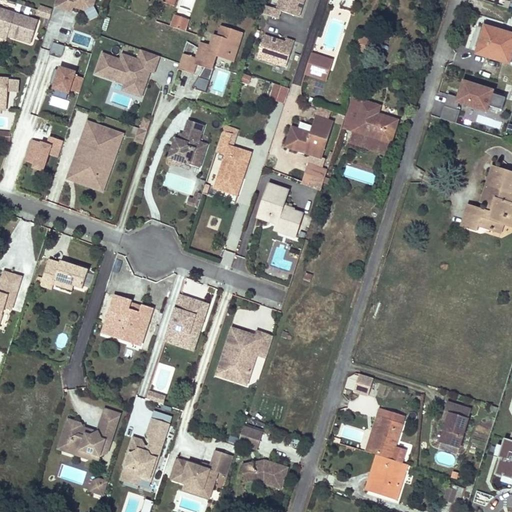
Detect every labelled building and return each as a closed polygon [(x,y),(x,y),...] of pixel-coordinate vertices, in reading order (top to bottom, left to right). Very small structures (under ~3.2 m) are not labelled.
[(55,0),(54,5),(68,10),(70,4),(84,9),(94,5),(95,0),(55,0)] [(299,16),(304,0),(279,0),(277,9),(266,5),(264,13),(278,18),(281,10),(299,16)] [(52,10),(40,6),(37,13),(50,17),(52,10)] [(0,8),(0,29),(4,31),(5,30),(11,32),(10,35),(32,42),(39,21),(0,8)] [(188,18),(175,14),(171,26),(184,30),(188,18)] [(209,44),(199,41),(197,47),(194,57),(182,53),(177,68),(193,74),(196,65),(203,67),(198,77),(192,89),(205,93),(209,81),(214,66),(214,65),(208,61),(210,57),(208,56),(211,51),(225,59),(227,55),(229,56),(231,53),(229,51),(231,48),(237,50),(243,33),(220,25),(217,35),(212,34),(209,44)] [(508,63),(511,51),(511,33),(484,25),(476,53),(508,63)] [(0,29),(0,35),(9,39),(10,35),(11,32),(5,30),(4,31),(0,29)] [(285,42),(264,36),(257,58),(286,67),(294,41),(286,39),(285,42)] [(65,44),(53,40),(49,54),(58,56),(59,54),(62,55),(65,44)] [(314,47),(309,61),(330,68),(335,54),(314,47)] [(361,64),(366,49),(358,47),(353,62),(361,64)] [(233,61),(237,50),(231,48),(229,51),(231,53),(229,56),(227,55),(225,59),(230,60),(233,61)] [(120,60),(102,54),(96,74),(125,83),(123,90),(141,96),(149,70),(154,72),(159,55),(141,49),(138,58),(122,53),(120,60)] [(217,56),(225,59),(211,51),(208,56),(210,57),(208,61),(214,65),(217,56)] [(309,61),(307,66),(329,73),(330,68),(309,61)] [(60,70),(55,68),(50,82),(79,92),(84,78),(75,75),(76,72),(61,67),(60,70)] [(9,80),(9,77),(0,76),(0,108),(6,109),(8,92),(9,80)] [(20,81),(9,80),(8,92),(19,93),(20,81)] [(447,95),(440,119),(455,124),(460,111),(456,110),(459,103),(468,106),(469,104),(476,107),(475,109),(486,112),(488,107),(501,111),(505,98),(492,94),(493,91),(465,82),(462,90),(459,99),(458,98),(447,95)] [(290,88),(275,84),(271,98),(285,103),(290,88)] [(385,153),(389,142),(390,142),(397,120),(381,114),(380,117),(376,116),(379,106),(361,100),(360,103),(352,101),(344,125),(352,127),(352,130),(371,137),(368,147),(385,153)] [(292,126),(285,145),(321,157),(324,147),(322,147),(325,140),(326,141),(332,121),(316,116),(311,132),(292,126)] [(150,120),(142,118),(135,139),(143,141),(150,120)] [(178,141),(181,141),(178,149),(174,147),(169,161),(171,164),(179,166),(182,165),(183,163),(200,168),(208,145),(199,142),(205,126),(189,121),(185,135),(181,134),(179,140),(178,141)] [(122,134),(88,123),(68,179),(102,190),(122,134)] [(0,141),(9,142),(9,131),(0,130),(0,141)] [(371,137),(352,130),(348,142),(368,149),(368,147),(371,137)] [(220,141),(216,151),(226,154),(215,187),(237,195),(252,151),(229,144),(232,134),(223,131),(220,141)] [(63,141),(51,137),(49,145),(34,140),(27,162),(35,164),(34,168),(44,171),(49,154),(58,156),(63,141)] [(300,182),(321,189),(327,168),(307,162),(300,182)] [(487,193),(496,167),(492,166),(481,200),(492,204),(495,196),(487,193)] [(476,230),(478,225),(491,229),(494,220),(503,223),(511,226),(511,172),(496,167),(487,193),(495,196),(492,204),(490,212),(468,205),(461,225),(476,230)] [(257,217),(270,221),(282,187),(269,182),(257,217)] [(284,204),(289,189),(282,187),(270,221),(276,223),(292,228),(298,211),(295,209),(296,208),(284,204)] [(298,230),(303,212),(298,211),(292,228),(298,230)] [(494,220),(491,229),(500,232),(503,223),(494,220)] [(273,229),(295,236),(298,230),(292,228),(276,223),(273,229)] [(225,251),(221,265),(229,268),(234,254),(225,251)] [(60,263),(49,259),(40,286),(51,290),(52,288),(53,285),(61,287),(63,283),(72,286),(82,289),(88,270),(76,266),(75,269),(71,267),(72,265),(61,261),(60,263)] [(1,282),(0,282),(0,319),(4,307),(11,309),(15,299),(12,298),(14,293),(17,293),(22,277),(4,271),(1,282)] [(187,279),(182,291),(196,296),(201,284),(187,279)] [(112,337),(130,343),(133,333),(143,336),(152,309),(142,305),(141,308),(139,313),(129,309),(131,304),(132,301),(114,295),(105,323),(115,327),(112,337)] [(195,324),(192,323),(193,320),(202,323),(208,305),(179,296),(165,341),(184,348),(188,335),(197,338),(199,332),(195,324)] [(141,308),(131,304),(129,309),(139,313),(141,308)] [(199,332),(202,323),(193,320),(192,323),(195,324),(199,332)] [(115,327),(105,323),(101,334),(112,337),(115,327)] [(255,335),(232,327),(230,331),(249,337),(246,345),(252,347),(255,335)] [(238,372),(249,375),(256,354),(266,357),(273,336),(257,331),(255,335),(252,347),(246,345),(249,337),(230,331),(216,374),(235,380),(238,372)] [(143,336),(133,333),(130,343),(140,347),(143,336)] [(193,350),(197,338),(188,335),(184,348),(193,350)] [(249,375),(238,372),(235,380),(246,384),(249,375)] [(374,377),(358,373),(353,392),(369,396),(374,377)] [(351,375),(345,388),(351,390),(357,377),(351,375)] [(155,402),(158,394),(148,391),(146,398),(155,402)] [(164,405),(166,397),(158,394),(155,402),(164,405)] [(469,409),(445,401),(440,416),(445,418),(438,442),(457,448),(469,409)] [(117,422),(119,414),(104,409),(102,417),(117,422)] [(169,424),(171,416),(155,411),(153,419),(169,424)] [(394,446),(402,423),(404,416),(388,411),(386,418),(382,417),(375,440),(372,451),(371,453),(381,457),(386,458),(401,463),(405,449),(394,446)] [(375,440),(382,417),(376,415),(364,451),(371,453),(372,451),(375,440)] [(107,453),(117,422),(102,417),(97,432),(82,427),(80,424),(67,419),(58,449),(65,451),(68,450),(75,452),(80,449),(89,452),(92,458),(98,460),(101,451),(107,453)] [(169,424),(153,419),(148,433),(151,441),(149,447),(147,452),(142,451),(144,445),(141,441),(133,438),(130,448),(132,448),(128,458),(127,458),(124,466),(126,466),(121,480),(126,481),(138,485),(141,475),(151,479),(155,467),(153,467),(157,453),(159,454),(169,424)] [(258,448),(263,432),(244,425),(239,442),(258,448)] [(511,432),(510,432),(507,439),(502,437),(499,445),(496,456),(496,457),(497,457),(492,474),(500,476),(501,476),(511,479),(511,432)] [(297,451),(300,442),(283,435),(280,444),(297,451)] [(68,450),(65,451),(89,459),(92,458),(89,452),(80,449),(75,452),(68,450)] [(202,466),(179,459),(173,479),(186,483),(204,489),(205,484),(213,487),(218,472),(228,475),(234,455),(216,450),(211,465),(210,469),(202,466)] [(455,456),(437,451),(434,462),(452,467),(455,456)] [(381,457),(370,491),(375,493),(386,458),(381,457)] [(394,484),(401,463),(386,458),(375,493),(390,497),(394,484)] [(263,462),(240,471),(245,486),(259,480),(263,481),(262,484),(280,490),(286,470),(263,462)] [(141,475),(138,485),(148,488),(151,479),(141,475)] [(511,479),(501,476),(500,476),(499,481),(511,484),(511,479)] [(101,485),(102,480),(99,479),(93,481),(90,490),(93,491),(95,485),(98,486),(101,485)] [(104,495),(108,482),(102,480),(101,485),(98,486),(95,485),(93,491),(104,495)] [(450,482),(444,480),(441,492),(446,494),(450,482)] [(204,489),(186,483),(184,489),(210,497),(213,487),(205,484),(204,489)] [(394,484),(390,497),(396,499),(400,485),(394,484)] [(455,502),(465,506),(471,489),(460,486),(455,502)] [(149,511),(153,502),(145,500),(141,511),(149,511)]
